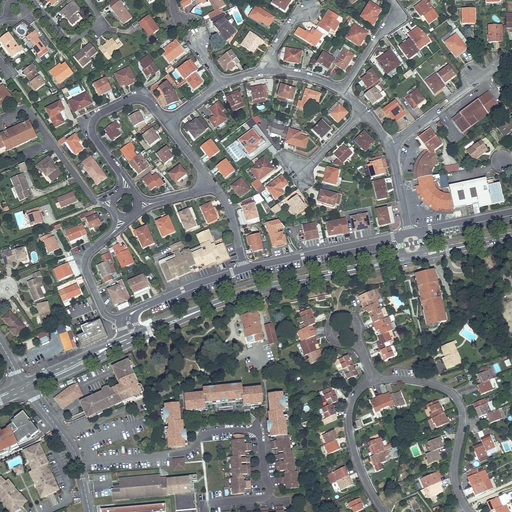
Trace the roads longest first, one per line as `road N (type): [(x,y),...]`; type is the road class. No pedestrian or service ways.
road 1 (residential): [(205,511),(209,502),(256,498),(270,488),(258,435),(245,428),(204,433),(183,452),(78,462)]
road 2 (residential): [(468,511),(454,470),(459,401),(432,382),(373,379)]
road 3 (residential): [(164,121),(145,95),(92,122),(92,138),(122,175),(125,192)]
road 4 (residential): [(0,120),(29,106),(91,199),(113,205)]
road 5 (primary): [(403,259),(243,294)]
road 6 (residential): [(398,235),(243,268)]
road 7 (residential): [(390,144),(511,55)]
road 8 (residential): [(373,379),(358,390),(348,417),(361,471),(385,511)]
road 9 (residential): [(121,320),(105,314),(85,270),(89,251),(117,226),(119,214)]
road 10 (residential): [(31,0),(72,48),(105,18),(88,0)]
road 11 (primary): [(26,390),(136,341)]
